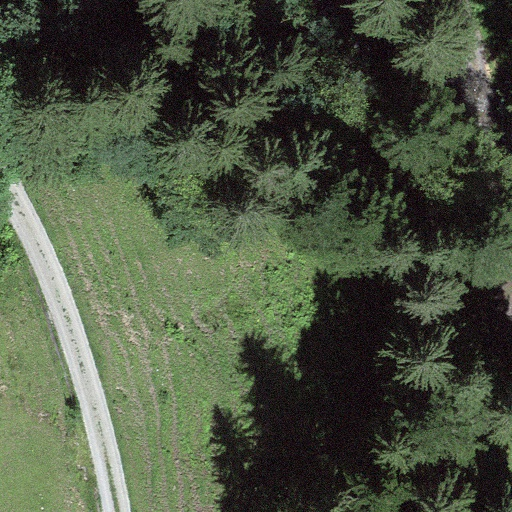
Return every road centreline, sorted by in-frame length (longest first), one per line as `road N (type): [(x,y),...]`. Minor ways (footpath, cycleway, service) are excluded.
road 1 (track): [(112,511),(68,310),(0,188)]
road 2 (track): [(462,511),(486,414),(511,355)]
